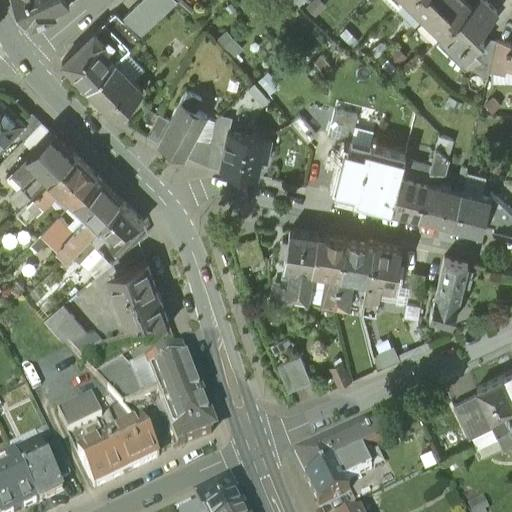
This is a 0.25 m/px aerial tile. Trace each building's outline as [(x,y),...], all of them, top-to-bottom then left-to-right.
[(16,0),(24,18),(27,17),(30,25),(48,17),(68,0),(16,0)] [(176,0),(141,0),(122,19),(116,12),(94,30),(102,39),(99,43),(116,60),(117,60),(129,47),(128,46),(177,1),(176,0)] [(405,0),(423,17),(439,0),(405,0)] [(468,0),(439,0),(423,17),(441,35),(472,3),(468,0)] [(475,0),(441,35),(469,63),(481,50),(475,45),(484,36),(479,31),(497,12),(484,0),(475,0)] [(102,39),(94,30),(89,34),(62,61),(88,87),(116,60),(99,43),(102,39)] [(484,36),(475,45),(481,50),(469,63),(487,80),(489,71),(495,39),(484,36)] [(495,39),(489,71),(505,71),(507,62),(506,62),(506,49),(508,42),(495,39)] [(116,60),(88,87),(109,110),(116,115),(143,89),(117,60),(116,60)] [(200,99),(186,91),(176,111),(190,118),(194,111),(200,99)] [(0,100),(0,147),(17,130),(24,123),(23,122),(0,100)] [(190,118),(176,111),(170,121),(160,141),(161,142),(160,143),(171,149),(184,154),(193,137),(204,116),(194,111),(190,118)] [(32,114),(23,122),(24,123),(17,130),(26,138),(41,123),(32,114)] [(170,121),(158,115),(148,135),(160,141),(170,121)] [(26,138),(23,140),(32,149),(50,131),(41,123),(26,138)] [(32,149),(7,173),(18,184),(39,163),(45,169),(51,175),(74,152),(51,130),(32,149)] [(272,139),(227,130),(225,142),(220,166),(219,168),(258,176),(260,160),(268,162),(272,139)] [(210,141),(193,137),(184,154),(207,164),(210,141)] [(225,142),(210,138),(210,141),(207,164),(220,166),(225,142)] [(339,183),(337,193),(391,207),(400,173),(405,153),(351,139),(348,149),(343,148),(334,182),(339,183)] [(447,156),(436,146),(430,169),(443,172),(447,156)] [(20,206),(16,211),(26,220),(60,186),(74,200),(98,175),(74,152),(51,175),(20,206)] [(20,186),(10,196),(20,206),(51,175),(45,169),(38,175),(40,176),(25,191),(20,186)] [(441,175),(429,172),(427,180),(418,214),(453,223),(461,189),(439,183),(441,175)] [(427,180),(400,173),(391,207),(418,214),(427,180)] [(102,180),(79,204),(94,219),(84,222),(59,248),(67,256),(71,251),(75,248),(123,200),(102,180)] [(511,211),(492,192),(491,196),(461,189),(453,223),(482,230),(485,218),(495,221),(493,229),(511,232),(511,211)] [(75,248),(71,251),(80,260),(95,244),(105,235),(107,230),(114,236),(111,239),(118,246),(144,220),(123,200),(75,248)] [(57,215),(40,233),(54,247),(61,240),(59,239),(70,228),(57,215)] [(319,233),(289,228),(287,240),(282,239),(279,255),(285,256),(283,264),(300,266),(295,298),(306,300),(312,268),(319,233)] [(347,238),(319,233),(312,268),(327,271),(321,304),(334,306),(347,238)] [(257,236),(235,242),(241,264),(263,258),(257,236)] [(374,242),(347,238),(334,306),(348,309),(354,276),(367,278),(368,278),(374,242)] [(401,247),(374,242),(368,278),(367,278),(361,310),(375,312),(380,286),(378,280),(395,283),(401,247)] [(95,244),(80,260),(86,266),(77,273),(86,283),(110,262),(95,244)] [(467,262),(444,256),(429,316),(452,322),(467,262)] [(145,258),(124,266),(126,272),(110,279),(131,336),(127,338),(127,339),(169,324),(145,258)] [(99,348),(61,303),(43,318),(79,360),(99,348)] [(180,353),(144,366),(148,377),(156,397),(177,449),(211,436),(213,430),(188,362),(184,363),(180,353)] [(299,354),(277,364),(288,387),(310,377),(299,354)] [(115,366),(109,357),(88,371),(122,410),(156,397),(148,377),(144,378),(144,377),(131,382),(121,362),(115,366)] [(511,371),(476,388),(478,393),(494,425),(472,436),(478,448),(500,438),(503,445),(511,440),(511,430),(508,422),(507,423),(502,413),(511,407),(511,371)] [(494,425),(478,393),(453,405),(469,437),(472,436),(494,425)] [(92,398),(57,415),(67,436),(79,430),(102,419),(92,398)] [(414,404),(403,409),(413,428),(424,423),(414,404)] [(376,421),(343,436),(294,459),(305,481),(336,466),(355,456),(386,441),(376,421)] [(141,424),(106,441),(107,443),(92,450),(84,432),(81,434),(79,430),(67,436),(93,490),(157,459),(141,424)] [(54,445),(42,451),(58,484),(70,478),(54,445)] [(42,451),(41,448),(16,461),(37,504),(62,492),(42,451)] [(355,456),(336,466),(340,474),(359,465),(355,456)] [(0,511),(19,511),(37,504),(16,461),(15,458),(0,465),(0,511)] [(336,466),(305,481),(319,509),(350,494),(340,474),(336,466)] [(242,511),(228,483),(194,501),(200,511),(242,511)]
